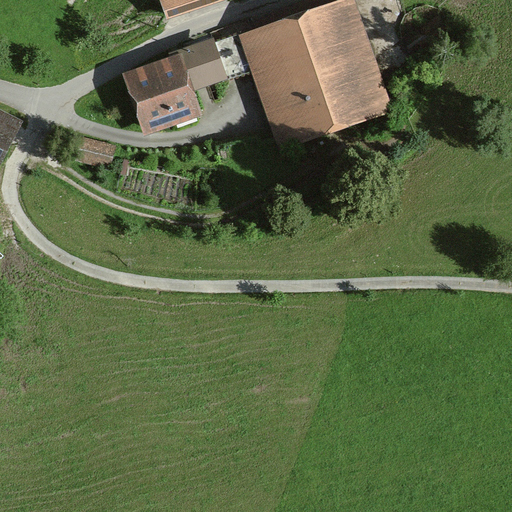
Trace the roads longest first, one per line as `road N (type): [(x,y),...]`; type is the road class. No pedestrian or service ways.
road 1 (track): [(511,291),(217,292),(130,284),(74,267),(31,233),(15,203),(45,104)]
road 2 (track): [(305,0),(162,48),(45,104),(0,97)]
